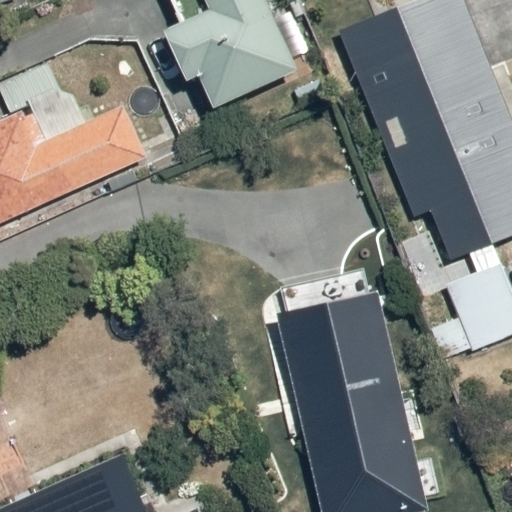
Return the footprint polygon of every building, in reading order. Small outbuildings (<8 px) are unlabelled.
[(0,0),(0,22),(21,14),(14,0),(0,0)] [(280,0),(174,0),(184,23),(170,29),(193,86),(207,81),(218,108),(309,71),(280,0)] [(511,100),(471,0),(415,0),(341,30),(418,219),(434,212),(458,272),(450,276),(466,314),(436,327),(449,357),(474,347),(476,354),(511,339),(511,274),(500,245),(511,240),(511,100)] [(3,82),(19,118),(0,125),(0,231),(158,164),(131,102),(92,119),(77,84),(67,88),(55,60),(3,82)] [(383,283),(285,304),(330,511),(419,511),(432,509),(383,283)] [(156,511),(133,454),(4,511),(201,511),(200,507),(188,511),(156,511)]
